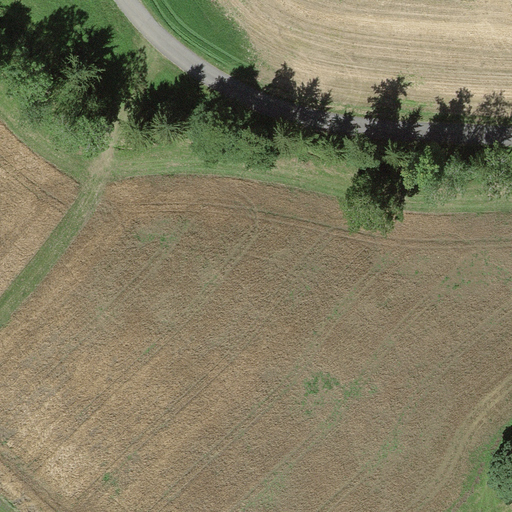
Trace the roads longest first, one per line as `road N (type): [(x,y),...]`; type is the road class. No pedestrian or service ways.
road 1 (unclassified): [(511,136),(414,135),(308,118),(243,97),(165,46),(125,0)]
road 2 (track): [(90,171),(165,46)]
